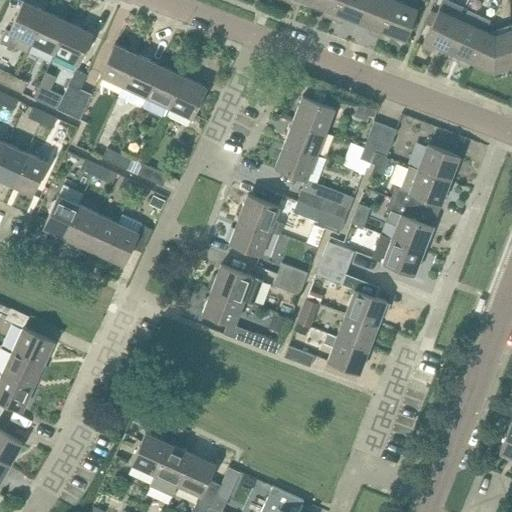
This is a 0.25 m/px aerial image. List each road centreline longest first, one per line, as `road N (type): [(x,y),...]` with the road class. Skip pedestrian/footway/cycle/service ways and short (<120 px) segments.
road 1 (residential): [(33,511),(258,37)]
road 2 (residential): [(355,467),(407,349),(425,341),(508,131)]
road 3 (unclassified): [(258,37),(508,131)]
road 4 (unclassified): [(431,498),(511,293)]
